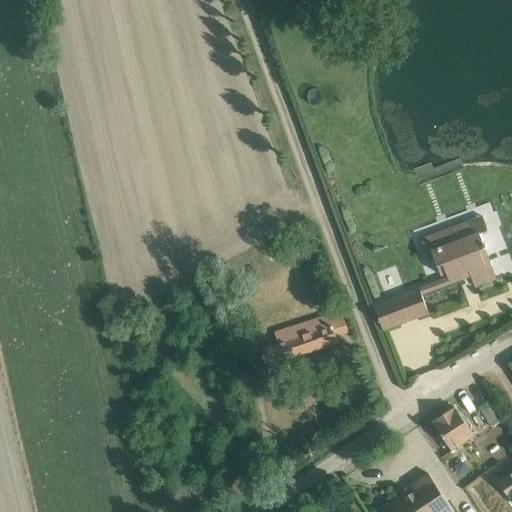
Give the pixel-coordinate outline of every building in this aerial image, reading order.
[(485,226),(440,241),(447,265),(474,256),(481,277),(500,271),(485,226)] [(383,297),(393,325),(436,308),(426,281),(383,297)] [(280,342),(262,348),(268,365),(339,343),(337,336),(350,332),(344,313),(331,317),(330,314),(276,331),(280,342)] [(486,440),(458,393),(428,412),(457,458),(486,440)] [(511,493),(511,451),(489,466),(507,496),(511,493)] [(381,511),(452,511),(432,478),(380,509),(381,511)]
